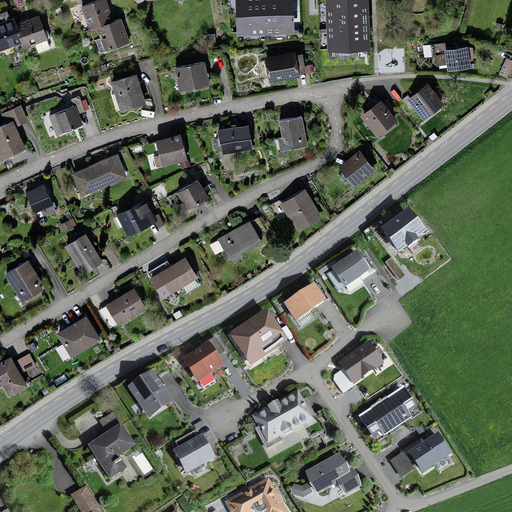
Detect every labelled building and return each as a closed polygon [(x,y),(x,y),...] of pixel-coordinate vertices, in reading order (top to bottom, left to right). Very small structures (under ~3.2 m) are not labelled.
[(86,18),(95,41),(105,37),(109,49),(129,41),(124,28),(120,17),(113,20),(110,10),(105,0),(98,0),(85,5),(89,17),(86,18)] [(237,0),(239,32),(292,30),(290,0),(237,0)] [(365,0),(328,0),(330,49),(368,48),(367,23),(365,0)] [(28,21),(17,25),(14,17),(2,21),(0,21),(0,48),(23,40),(25,47),(36,43),(38,50),(50,45),(39,16),(28,21)] [(475,60),(471,43),(441,50),(442,56),(433,57),(435,66),(444,65),(446,74),(471,68),(469,62),(475,60)] [(304,75),(301,55),(270,60),(273,80),(304,75)] [(511,61),(506,59),(499,77),(507,80),(511,67),(511,61)] [(209,85),(204,62),(174,68),(179,90),(209,85)] [(135,74),(113,81),(123,111),(145,104),(135,74)] [(443,108),(428,87),(403,105),(418,126),(443,108)] [(395,124),(379,104),(363,116),(379,137),(395,124)] [(81,129),(74,111),(53,119),(59,137),(81,129)] [(0,157),(25,148),(13,120),(0,125),(0,157)] [(301,121),(278,125),(284,154),(307,149),(301,121)] [(247,129),(218,135),(222,157),(252,150),(247,129)] [(185,162),(180,138),(152,144),(158,168),(185,162)] [(372,172),(358,153),(338,168),(352,187),(372,172)] [(115,158),(71,178),(81,198),(125,179),(115,158)] [(185,215),(209,200),(197,181),(173,197),(185,215)] [(44,185),(23,195),(33,216),(54,206),(44,185)] [(319,221),(303,192),(280,205),(297,234),(319,221)] [(146,200),(112,214),(123,240),(157,225),(146,200)] [(426,235),(408,212),(382,232),(399,254),(426,235)] [(69,221),(61,225),(64,231),(72,226),(69,221)] [(260,244),(249,224),(218,240),(229,260),(260,244)] [(83,236),(63,249),(81,277),(101,264),(83,236)] [(358,256),(334,272),(345,288),(368,272),(358,256)] [(197,282),(183,259),(157,276),(170,298),(197,282)] [(392,259),(386,264),(398,281),(404,276),(392,259)] [(27,265),(5,277),(21,304),(42,292),(27,265)] [(318,284),(286,305),(296,320),(328,300),(318,284)] [(146,311),(133,289),(104,306),(116,327),(146,311)] [(284,348),(263,315),(227,338),(248,370),(284,348)] [(99,344),(84,318),(57,333),(71,359),(99,344)] [(369,346),(341,364),(354,383),(381,364),(369,346)] [(221,370),(206,347),(180,364),(195,387),(221,370)] [(10,358),(0,363),(0,391),(1,390),(8,401),(30,387),(21,374),(33,366),(27,357),(14,365),(10,358)] [(150,374),(126,391),(147,422),(171,405),(150,374)] [(384,406),(396,426),(417,412),(404,392),(384,406)] [(310,424),(296,398),(251,421),(265,448),(310,424)] [(396,426),(384,406),(362,420),(374,440),(396,426)] [(132,450),(119,429),(87,450),(108,482),(125,471),(118,459),(132,450)] [(212,464),(200,439),(171,455),(183,479),(212,464)] [(450,459),(436,439),(408,458),(421,479),(450,459)] [(359,492),(338,460),(305,479),(307,488),(301,491),(292,491),(293,499),(313,498),(334,488),(342,500),(359,492)] [(280,511),(267,485),(228,506),(230,511),(280,511)] [(85,511),(94,511),(93,510),(96,508),(84,490),(78,494),(85,511)] [(183,495),(177,499),(186,511),(187,511),(192,509),(183,495)]
